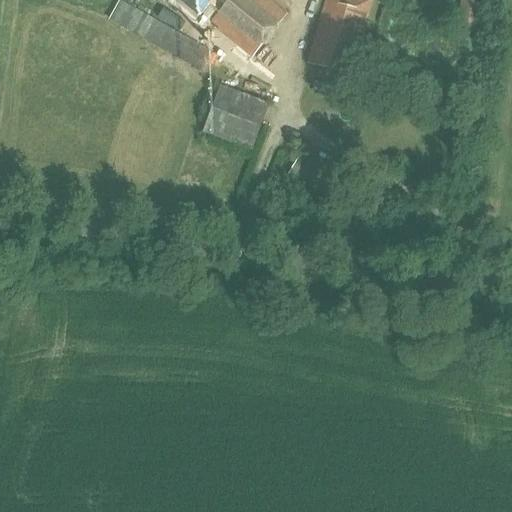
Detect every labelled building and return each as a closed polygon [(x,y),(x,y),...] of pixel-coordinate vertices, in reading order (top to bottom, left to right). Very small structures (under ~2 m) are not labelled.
[(202,72),(212,52),(120,0),(109,21),(202,72)] [(252,58),(287,15),(268,0),(181,0),(180,1),(200,18),(192,27),(209,41),(218,30),(252,58)] [(351,75),(372,0),(326,0),(309,63),(351,75)] [(481,31),(486,0),(460,0),(455,26),(481,31)] [(254,150),(269,106),(220,88),(204,132),(254,150)] [(285,181),(337,211),(354,186),(300,156),(285,181)]
